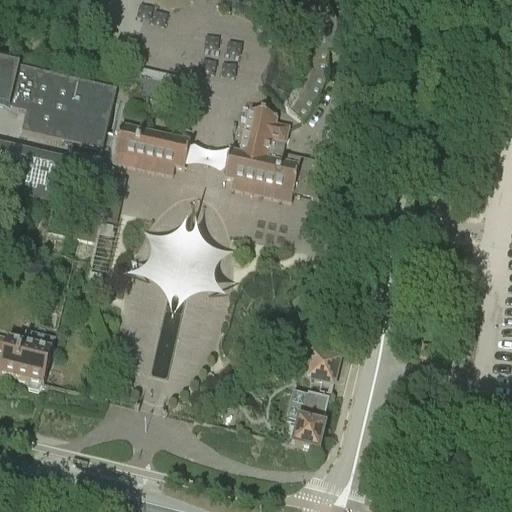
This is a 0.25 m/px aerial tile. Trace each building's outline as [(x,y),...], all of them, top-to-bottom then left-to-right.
[(150,0),(154,4),(160,7),(166,10),(172,10),(179,9),(184,6),(189,3),(189,2),(190,0),(273,0),(282,8),(291,22),(300,36),(306,52),(307,69),(303,86),(295,101),(285,113),(302,127),(303,126),(318,105),(326,80),(328,55),(341,54),(336,24),(324,0),(150,0)] [(0,111),(25,117),(21,136),(102,155),(116,94),(0,67),(0,111)] [(132,75),(128,89),(143,92),(141,102),(154,105),(156,95),(171,98),(174,84),(132,75)] [(290,212),(293,201),(316,207),(323,171),(284,162),(290,135),(276,132),(278,126),(251,120),(242,161),(232,159),(225,188),(234,191),(232,198),(290,212)] [(184,175),(191,146),(121,131),(113,168),(173,181),(175,172),(184,175)] [(0,192),(54,206),(54,205),(64,164),(0,149),(0,192)] [(125,185),(112,182),(103,226),(116,228),(119,215),(125,185)] [(228,257),(230,256),(230,255),(223,255),(216,252),(211,247),(209,246),(205,237),(204,234),(204,228),(197,234),(194,234),(192,233),(189,230),(189,226),(189,223),(185,230),(181,234),(179,236),(170,240),(165,240),(162,241),(153,240),(145,236),(144,236),(145,237),(147,242),(149,248),(148,257),(145,266),(139,272),(126,282),(144,281),(151,283),(155,285),(158,287),(166,298),(171,304),(172,315),(180,307),(185,303),(189,300),(200,296),(211,294),(223,295),(230,298),(227,294),(223,288),(220,280),(220,273),(223,264),(228,257)] [(326,304),(302,299),(292,306),(289,322),(293,329),(296,332),(320,337),(326,304)] [(0,370),(0,380),(27,387),(27,394),(38,396),(42,390),(43,390),(54,343),(25,336),(23,346),(0,340),(0,355),(3,356),(0,370)] [(430,354),(422,353),(421,361),(429,362),(430,354)] [(312,354),(306,381),(333,388),(339,360),(337,360),(312,354)] [(294,450),(316,456),(322,432),(321,432),(328,403),(307,397),(306,402),(292,399),(286,425),(300,428),(294,450)]
